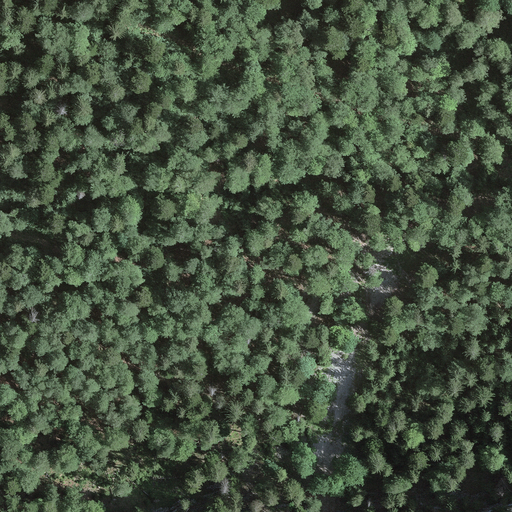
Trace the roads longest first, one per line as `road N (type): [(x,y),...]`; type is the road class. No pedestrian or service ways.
road 1 (track): [(511,142),(377,117),(217,62),(143,27)]
road 2 (track): [(112,280),(0,231)]
